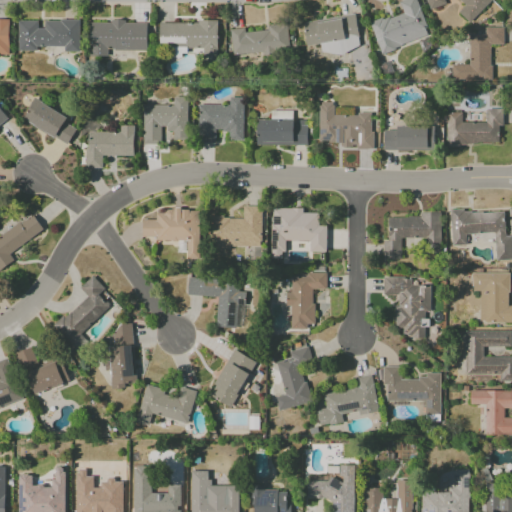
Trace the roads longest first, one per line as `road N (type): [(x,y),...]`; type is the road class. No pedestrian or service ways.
road 1 (residential): [(511,177),(181,176),(128,193),(94,217),(36,302),(0,329)]
road 2 (residential): [(355,181),(356,341)]
road 3 (residential): [(94,217),(179,339)]
